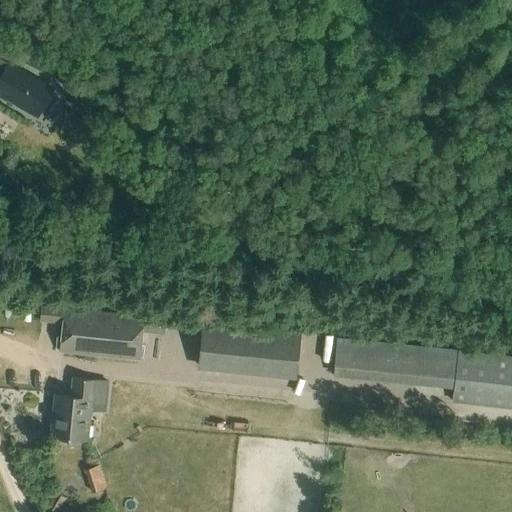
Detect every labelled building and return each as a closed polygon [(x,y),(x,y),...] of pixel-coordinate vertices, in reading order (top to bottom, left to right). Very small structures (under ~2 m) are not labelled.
[(0,94),(35,114),(50,86),(0,57),(0,94)] [(199,180),(209,162),(167,139),(157,156),(199,180)] [(40,319),(63,321),(61,350),(139,358),(141,330),(165,332),(166,318),(143,316),(41,306),(40,319)] [(295,377),(299,338),(202,328),(200,366),(295,377)] [(511,409),(511,357),(338,338),(334,375),(457,388),(455,403),(511,409)] [(87,439),(90,409),(106,410),(108,380),(97,379),(73,377),(71,394),(55,393),(51,435),(87,439)] [(100,464),(85,469),(85,471),(92,492),(107,487),(100,464)]
